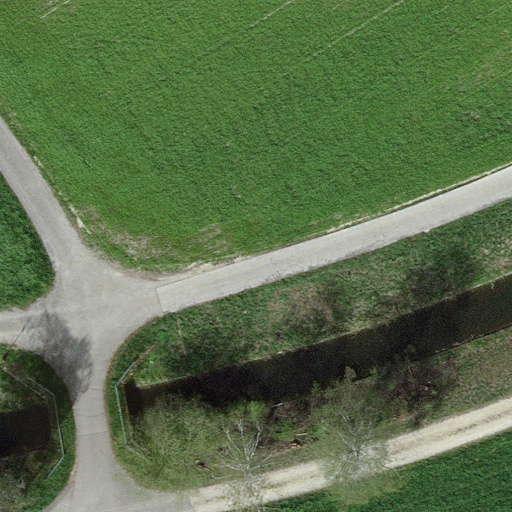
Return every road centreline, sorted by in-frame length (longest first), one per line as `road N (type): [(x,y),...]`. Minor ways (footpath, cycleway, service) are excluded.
road 1 (track): [(0,323),(93,315),(435,215),(511,182)]
road 2 (residential): [(0,149),(31,188),(93,315),(82,390),(90,511)]
road 3 (track): [(230,511),(449,452),(511,425)]
